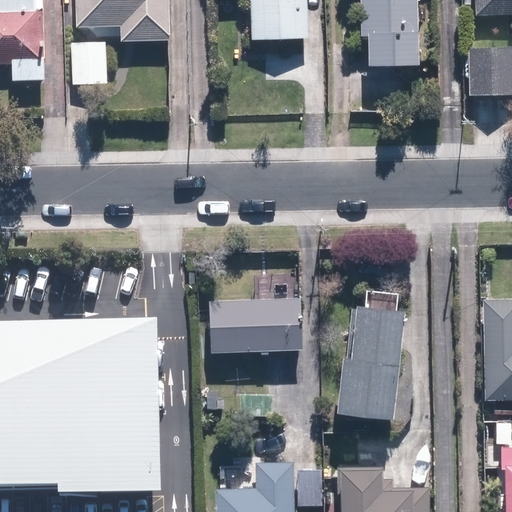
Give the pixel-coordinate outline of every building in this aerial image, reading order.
[(0,0),(0,67),(38,66),(35,0),(0,0)] [(158,0),(73,0),(75,29),(120,28),(120,38),(160,37),(158,0)] [(298,0),(248,0),(249,39),(299,38),(298,0)] [(406,0),(359,0),(361,72),(408,71),(406,0)] [(511,0),(473,0),(474,19),(511,18),(511,0)] [(101,46),(70,47),(71,87),(102,87),(101,46)] [(511,48),(471,49),(472,94),(511,93),(511,48)] [(304,55),(265,54),(264,81),(303,82),(304,55)] [(217,301),(219,347),(308,344),(306,298),(217,301)] [(511,299),(484,301),(487,399),(511,398),(511,299)] [(396,416),(405,315),(351,310),(342,411),(396,416)] [(0,511),(172,511),(160,335),(0,341),(0,511)] [(343,463),(343,511),(431,511),(432,483),(389,484),(388,462),(343,463)] [(327,466),(299,465),(298,502),(327,502),(327,466)] [(218,493),(217,511),(295,511),(294,466),(258,466),(259,492),(218,493)]
